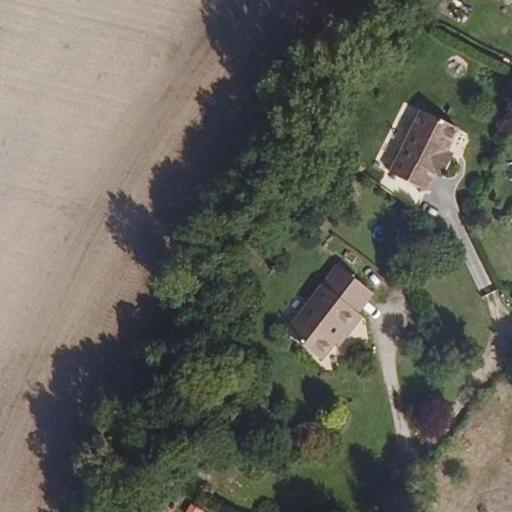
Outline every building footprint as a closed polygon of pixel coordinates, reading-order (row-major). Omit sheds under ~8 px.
[(452,107),(440,99),(435,107),(446,115),(452,107)] [(448,155),(451,147),(453,149),(461,134),(422,113),(389,174),(428,194),(437,177),(445,181),(456,160),(448,155)] [(391,134),(375,162),(388,170),(404,142),(391,134)] [(336,194),(339,184),(341,175),(333,174),(329,200),(333,200),(336,194)] [(342,201),(346,176),(341,175),(339,184),(336,194),(333,200),(342,201)] [(358,318),(374,298),(342,271),(288,335),(321,362),(335,346),(345,334),(349,338),(362,321),(358,318)] [(339,350),(349,338),(345,334),(335,346),(339,350)]
